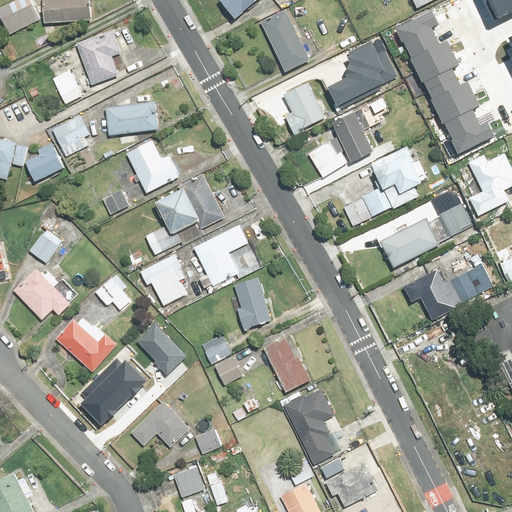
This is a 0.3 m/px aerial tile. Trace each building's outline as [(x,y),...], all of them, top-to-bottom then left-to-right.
[(46,17),(37,0),(14,0),(19,12),(5,18),(13,33),(46,17)] [(96,0),(47,0),(48,21),(97,19),(96,0)] [(511,0),(488,0),(498,19),(511,12),(511,0)] [(290,7),(265,19),(291,71),(316,59),(290,7)] [(431,10),(394,28),(402,43),(404,42),(408,51),(436,38),(431,27),(435,25),(438,24),(431,10)] [(117,29),(80,42),(95,84),(124,74),(117,54),(125,51),(117,29)] [(349,76),(330,85),(342,110),(390,85),(389,82),(402,75),(381,34),(348,51),(354,61),(349,76)] [(439,44),(436,38),(408,51),(412,58),(410,59),(416,72),(454,53),(447,40),(439,44)] [(454,53),(416,72),(422,83),(424,81),(428,89),(456,76),(452,68),(459,64),(454,53)] [(87,95),(73,67),(55,77),(69,104),(87,95)] [(460,85),(456,76),(428,89),(432,98),(430,99),(437,112),(473,94),(467,81),(460,85)] [(296,110),(306,132),(339,115),(321,78),(294,91),(303,107),(296,110)] [(479,106),(473,94),(437,112),(443,124),(445,123),(450,133),(477,119),(472,109),(479,106)] [(385,98),(371,104),(376,114),(390,108),(385,98)] [(162,102),(110,104),(111,132),(163,130),(162,102)] [(363,107),(338,120),(360,163),(385,151),(363,107)] [(86,113),(57,126),(69,151),(98,138),(86,113)] [(480,125),(477,119),(450,133),(452,138),(450,139),(457,153),(494,136),(487,122),(480,125)] [(156,137),(130,152),(152,193),(187,174),(174,150),(166,155),(156,137)] [(339,137),(311,151),(324,177),(352,163),(339,137)] [(25,165),(29,144),(0,138),(0,176),(9,178),(13,162),(25,165)] [(27,163),(36,182),(66,168),(53,141),(40,147),(43,155),(27,163)] [(345,205),(355,226),(435,187),(413,143),(376,162),(387,184),(345,205)] [(472,197),(481,215),(511,199),(511,154),(507,144),(472,161),(486,190),(472,197)] [(317,172),(310,161),(301,166),(308,177),(317,172)] [(209,175),(161,198),(178,233),(204,220),(207,226),(229,216),(209,175)] [(121,184),(96,196),(106,216),(130,205),(121,184)] [(466,201),(443,212),(454,235),(478,224),(466,201)] [(430,217),(385,238),(397,263),(442,242),(430,217)] [(179,242),(174,233),(169,223),(145,235),(155,255),(179,242)] [(240,224),(194,247),(214,286),(239,274),(229,253),(250,242),(240,224)] [(48,227),(33,249),(48,260),(64,239),(48,227)] [(9,244),(0,244),(0,277),(11,277),(9,244)] [(146,265),(140,251),(128,256),(134,271),(146,265)] [(179,251),(143,268),(151,285),(157,283),(166,303),(196,289),(179,251)] [(511,257),(502,262),(511,282),(511,280),(511,257)] [(40,266),(17,291),(47,319),(58,307),(65,314),(88,290),(57,261),(46,272),(40,266)] [(444,265),(410,282),(419,301),(427,297),(437,318),(454,310),(480,297),(468,271),(451,279),(444,265)] [(113,273),(97,288),(111,304),(128,288),(113,273)] [(266,276),(237,285),(250,326),(280,317),(266,276)] [(84,309),(60,339),(98,371),(123,341),(84,309)] [(158,321),(140,339),(159,358),(157,360),(169,373),(190,352),(158,321)] [(205,343),(214,361),(237,350),(227,332),(205,343)] [(294,332),(267,345),(291,392),(317,379),(294,332)] [(89,396),(83,402),(105,424),(152,378),(129,355),(126,358),(120,353),(83,390),(89,396)] [(239,354),(217,365),(227,384),(249,373),(239,354)] [(511,356),(502,362),(511,381),(511,356)] [(321,389),(288,405),(316,462),(335,453),(327,436),(332,433),(325,419),(334,415),(321,389)] [(256,398),(235,409),(240,419),(261,408),(256,398)] [(169,399),(135,430),(149,444),(162,431),(175,444),(194,426),(169,399)] [(218,425),(198,434),(206,452),(226,443),(218,425)] [(308,456),(290,465),(299,483),(317,474),(308,456)] [(368,459),(329,478),(344,508),(383,489),(368,459)] [(200,463),(177,471),(192,511),(209,511),(202,490),(210,488),(200,463)] [(19,469),(0,478),(0,511),(39,511),(41,511),(19,469)] [(225,479),(212,483),(219,505),(232,500),(225,479)] [(328,511),(312,479),(284,493),(293,511),(328,511)] [(266,502),(257,506),(260,511),(270,511),(271,511),(266,502)]
